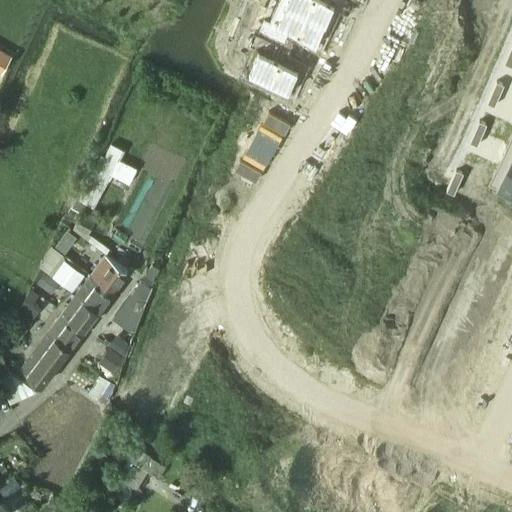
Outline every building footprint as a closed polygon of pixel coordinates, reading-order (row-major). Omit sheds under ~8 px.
[(278,0),(277,3),(326,25),(335,4),(326,0),(278,0)] [(444,0),(437,0),(430,17),(442,22),(438,31),(437,33),(464,45),(478,14),(444,0)] [(263,20),(258,32),(285,44),(289,33),(316,45),(325,25),(326,26),(326,25),(277,3),(269,22),(263,20)] [(420,40),(412,58),(451,75),(464,45),(437,33),(436,35),(436,36),(432,45),(420,40)] [(257,52),(247,74),(289,93),(299,70),(272,58),(277,46),(254,36),(249,49),(257,52)] [(412,58),(404,77),(416,82),(412,91),(411,91),(410,94),(438,106),(451,75),(412,58)] [(496,80),(492,91),(499,94),(504,84),(496,80)] [(492,91),(487,102),(494,105),(499,94),(492,91)] [(394,100),(386,119),(425,135),(438,106),(410,94),(409,96),(410,96),(406,105),(394,100)] [(386,119),(378,137),(389,142),(385,152),(385,151),(385,153),(384,154),(403,162),(402,163),(411,167),(412,166),(425,135),(386,119)] [(479,120),(474,131),(482,134),(486,123),(479,120)] [(474,131),(469,142),(477,145),(482,134),(474,131)] [(511,147),(506,145),(498,165),(511,170),(511,147)] [(359,156),(351,175),(390,192),(402,163),(403,162),(384,154),(385,153),(376,149),(375,150),(375,152),(371,161),(359,156)] [(511,170),(498,165),(489,185),(511,195),(511,170)] [(456,173),(451,184),(458,187),(463,177),(456,173)] [(351,175),(343,193),(355,199),(351,208),(350,208),(349,211),(364,217),(364,218),(376,223),(390,192),(351,175)] [(451,184),(446,195),(454,198),(458,187),(451,184)] [(304,234),(304,235),(345,253),(345,252),(344,251),(353,232),(363,236),(368,224),(364,222),(363,222),(363,221),(362,221),(361,221),(351,216),(346,227),(315,214),(306,235),(304,234)] [(511,227),(490,217),(481,238),(511,251),(511,227)] [(304,235),(294,257),(327,271),(322,282),(322,283),(333,288),(333,287),(340,290),(340,289),(345,277),(336,273),(345,253),(304,235)] [(511,251),(481,238),(472,258),(510,274),(511,269),(511,251)] [(105,254),(90,274),(112,290),(127,270),(105,254)] [(472,258),(463,278),(499,293),(507,274),(509,275),(510,274),(472,258)] [(112,290),(90,274),(76,293),(98,309),(112,290)] [(463,278),(455,297),(493,314),(493,313),(491,312),(499,293),(463,278)] [(287,305),(286,306),(327,324),(328,323),(326,322),(335,303),(345,307),(350,294),(351,294),(340,289),(340,290),(333,287),(333,288),(328,298),(297,284),(288,305),(287,305)] [(98,309),(76,293),(62,312),(84,328),(98,309)] [(455,297),(446,317),(484,334),(493,314),(455,297)] [(286,306),(277,328),(309,342),(304,353),(322,361),(327,348),(318,344),(327,324),(286,306)] [(84,328),(62,312),(48,331),(70,347),(84,328)] [(31,323),(22,316),(10,332),(20,339),(31,323)] [(446,317),(437,337),(473,353),(482,334),(484,335),(484,334),(446,317)] [(56,366),(70,347),(48,331),(34,350),(56,366)] [(437,337),(429,357),(467,373),(465,372),(473,353),(437,337)] [(190,346),(176,359),(194,378),(191,380),(201,392),(204,389),(214,399),(233,381),(225,372),(226,371),(213,357),(212,358),(204,350),(199,355),(190,346)] [(56,366),(34,350),(20,369),(41,385),(56,366)] [(0,352),(0,378),(10,373),(0,352)] [(429,357),(420,377),(458,393),(467,373),(429,357)] [(420,377),(411,397),(421,402),(419,406),(436,413),(437,409),(447,413),(456,393),(458,394),(458,393),(420,377)] [(239,400),(229,416),(250,430),(248,434),(260,442),(263,439),(274,446),(288,425),(279,418),(280,417),(264,406),(263,408),(253,401),(249,407),(239,400)] [(281,461),(274,478),(287,484),(291,474),(310,482),(310,483),(311,484),(329,443),(328,442),(327,444),(306,434),(293,466),(281,461)] [(329,443),(311,484),(331,493),(327,502),(340,507),(341,507),(343,503),(342,503),(347,490),(347,489),(336,485),(351,452),(329,443)] [(347,490),(342,503),(343,503),(355,508),(359,498),(378,507),(378,508),(379,508),(397,467),(396,467),(395,468),(374,459),(361,490),(349,485),(347,489),(347,490)] [(397,467),(379,508),(386,511),(410,511),(404,509),(418,477),(397,467)] [(455,511),(461,500),(460,500),(459,501),(438,492),(429,511),(455,511)] [(68,494),(58,511),(74,511),(80,500),(68,494)] [(0,497),(0,511),(4,511),(9,509),(0,497)] [(461,500),(455,511),(481,511),(482,510),(461,500)]
